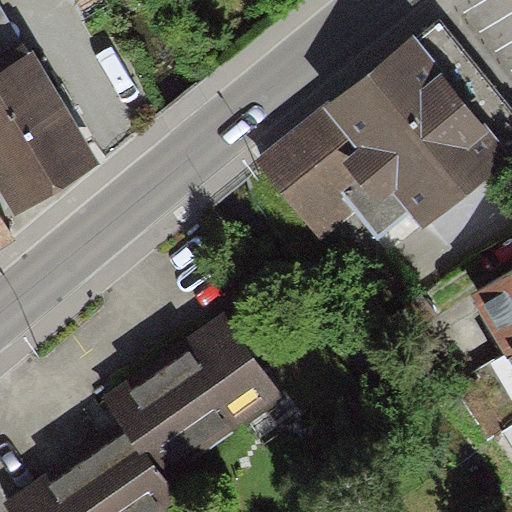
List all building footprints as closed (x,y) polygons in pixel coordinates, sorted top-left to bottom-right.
[(0,185),(16,211),(99,162),(33,51),(28,55),(0,7),(0,185)] [(256,163),(319,244),(358,213),(377,236),(407,212),(420,229),(511,156),(511,112),(438,20),(415,38),(410,32),(318,104),(323,111),(256,163)] [(0,253),(17,243),(0,214),(0,253)] [(511,271),(472,295),(506,351),(471,372),(481,387),(462,398),(488,441),(503,432),(511,448),(511,271)] [(108,425),(3,499),(12,511),(164,511),(180,501),(168,484),(285,401),(222,312),(93,404),(108,425)]
